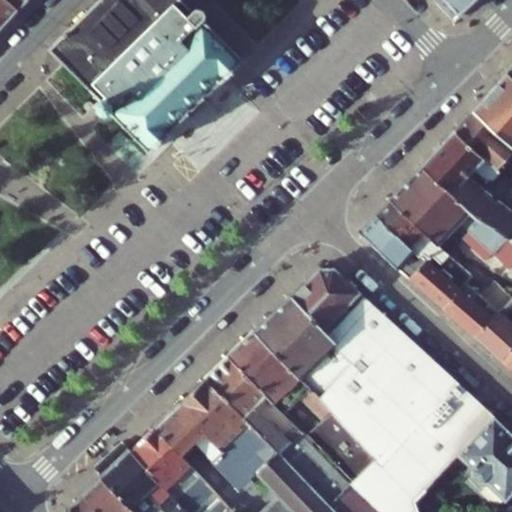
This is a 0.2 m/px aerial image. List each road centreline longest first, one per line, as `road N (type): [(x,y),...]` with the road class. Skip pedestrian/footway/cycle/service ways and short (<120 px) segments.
road 1 (tertiary): [(16,498),(312,205)]
road 2 (residential): [(511,396),(312,205)]
road 3 (tertiary): [(312,205),(453,64)]
